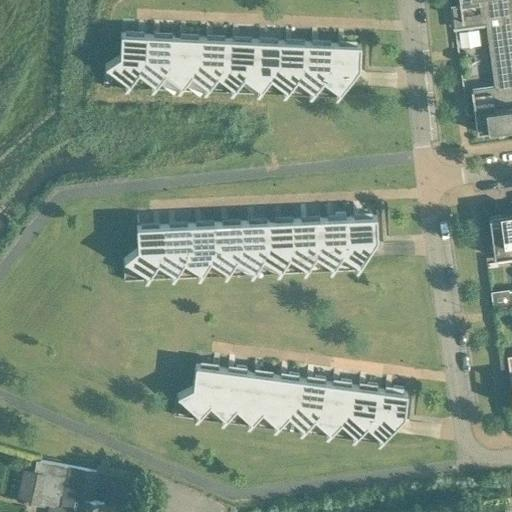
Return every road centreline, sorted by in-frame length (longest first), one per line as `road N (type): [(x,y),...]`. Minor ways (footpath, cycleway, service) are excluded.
road 1 (residential): [(430,183),(468,467),(511,461)]
road 2 (residential): [(406,0),(430,183)]
